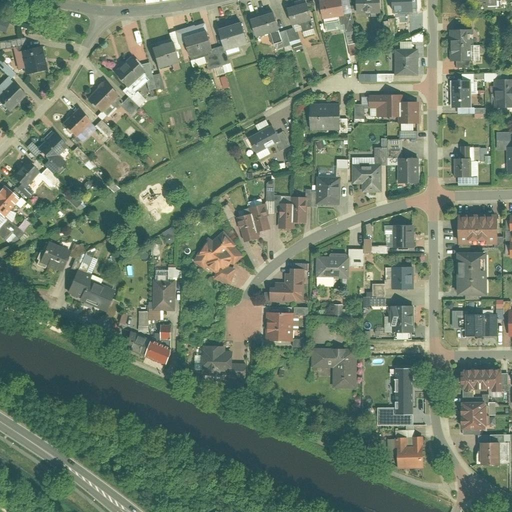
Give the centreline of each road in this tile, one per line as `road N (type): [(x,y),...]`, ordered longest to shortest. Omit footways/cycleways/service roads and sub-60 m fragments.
road 1 (residential): [(434,199),(311,237),(247,293),(241,320)]
road 2 (residential): [(101,11),(73,69),(0,154)]
road 3 (residential): [(434,353),(434,199)]
road 4 (primary): [(0,423),(121,511)]
road 5 (residential): [(462,481),(434,421),(434,353)]
